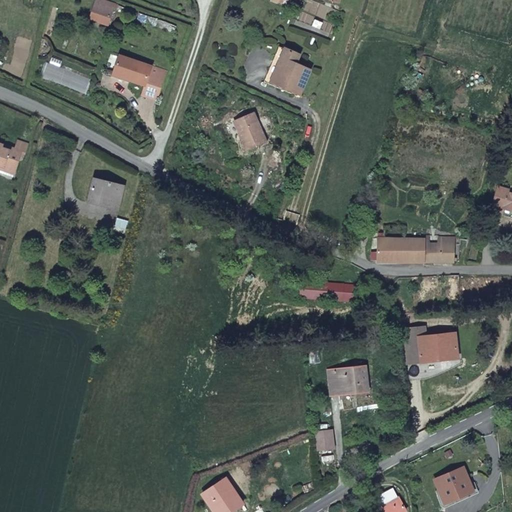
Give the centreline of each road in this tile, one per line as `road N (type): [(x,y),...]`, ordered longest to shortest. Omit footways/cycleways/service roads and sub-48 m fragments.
road 1 (residential): [(0,92),(377,270),(511,270)]
road 2 (track): [(294,235),(362,35),(447,52)]
road 3 (unclassified): [(308,511),(511,401)]
